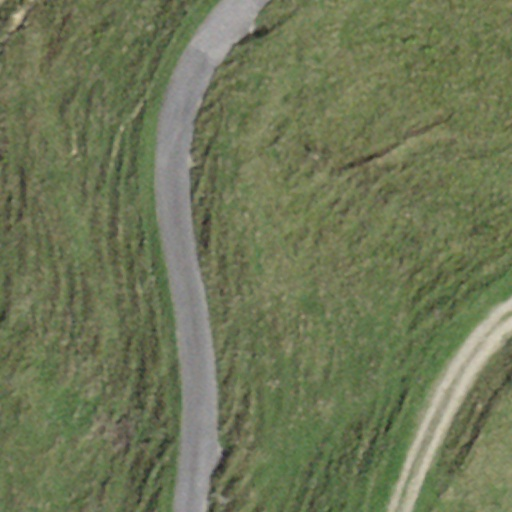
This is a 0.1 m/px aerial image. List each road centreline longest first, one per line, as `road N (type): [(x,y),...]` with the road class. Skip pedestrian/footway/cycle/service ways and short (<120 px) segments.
road 1 (track): [(245,0),(192,69),(178,173),(204,428),(192,511)]
road 2 (track): [(399,511),(511,326)]
